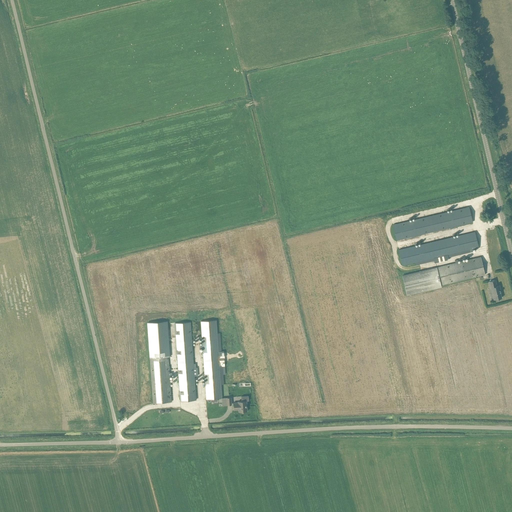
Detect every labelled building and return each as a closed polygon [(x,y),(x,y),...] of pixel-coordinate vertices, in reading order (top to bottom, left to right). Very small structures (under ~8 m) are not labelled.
[(472,222),(469,207),(393,225),(396,240),(472,222)] [(399,250),(402,265),(415,262),(416,265),(434,261),(434,263),(449,259),(448,257),(470,252),(470,249),(478,247),(475,232),(399,250)] [(407,295),(441,287),(441,285),(485,275),(481,257),(458,262),(455,263),(402,275),(407,295)] [(496,286),(495,280),(489,281),(490,287),(491,287),(494,300),(501,298),(500,293),(501,292),(499,285),(496,286)] [(217,333),(216,320),(201,321),(206,394),(206,399),(211,399),(218,398),(222,398),(222,397),(222,396),(221,393),(221,384),(224,384),(223,366),(225,366),(224,351),(221,351),(220,333),(217,333)] [(167,321),(147,323),(153,403),(171,402),(168,357),(170,356),(167,321)] [(196,400),(190,322),(175,323),(180,401),(196,400)] [(238,402),(233,403),(233,405),(234,410),(239,409),(239,412),(247,411),(247,406),(246,401),(248,401),(248,396),(241,396),(242,401),(238,401),(238,402)]
